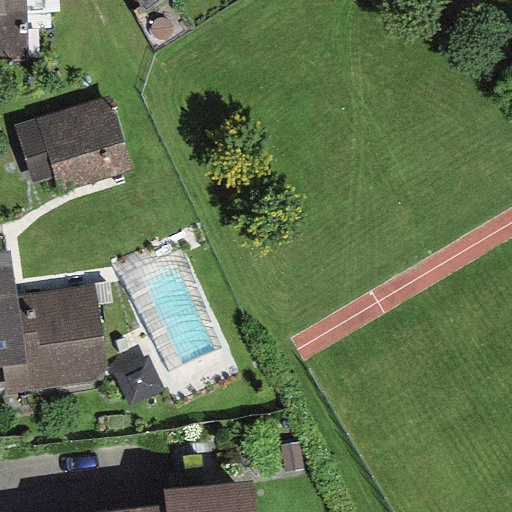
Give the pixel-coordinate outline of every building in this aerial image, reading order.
[(0,0),(0,67),(32,65),(28,0),(0,0)] [(181,0),(149,0),(161,16),(181,0)] [(125,107),(28,132),(46,203),(143,178),(125,107)] [(0,384),(11,383),(13,405),(117,386),(101,291),(31,303),(27,266),(0,269),(0,384)] [(270,511),(269,495),(172,502),(172,511),(270,511)]
